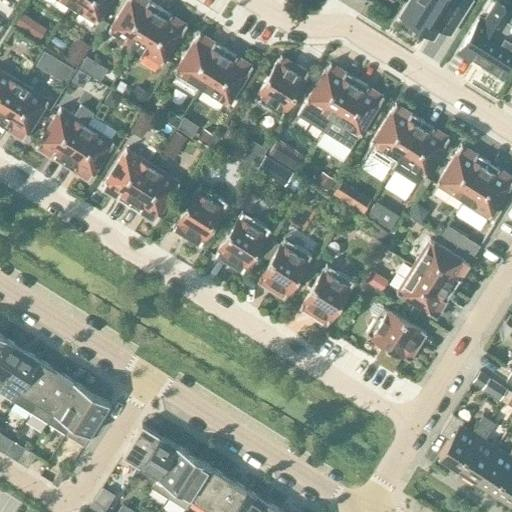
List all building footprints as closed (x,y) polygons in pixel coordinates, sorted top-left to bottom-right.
[(72,0),(68,6),(95,23),(109,0),(72,0)] [(141,0),(125,0),(107,30),(134,47),(159,7),(160,7),(149,0),(146,0),(145,2),(141,0)] [(408,0),(399,16),(431,36),(438,26),(449,33),(469,0),(408,0)] [(502,77),(511,60),(511,22),(511,23),(511,24),(506,21),(511,11),(511,10),(495,0),(484,19),(479,16),(457,51),(470,60),(471,58),(502,77)] [(159,7),(134,47),(160,64),(163,59),(184,27),(168,17),(171,13),(160,7),(159,7)] [(22,12),(15,22),(20,26),(28,15),(22,12)] [(196,34),(167,79),(194,97),(199,89),(225,48),(216,42),(213,40),(211,44),(197,35),(196,34)] [(64,55),(78,64),(90,44),(76,35),(64,55)] [(225,48),(199,89),(226,105),(229,100),(249,68),(234,59),(237,55),(225,48)] [(54,56),(44,49),(35,63),(45,70),(54,56)] [(79,66),(89,72),(96,61),(86,54),(79,66)] [(309,70),(296,62),(293,65),(278,56),(255,93),(253,97),(280,114),(283,110),(284,110),(309,70)] [(327,64),(303,102),(297,113),(324,130),(356,78),(344,70),(342,74),(327,64)] [(0,67),(0,114),(21,81),(0,67)] [(89,75),(78,68),(71,79),(82,86),(89,75)] [(356,78),(324,130),(350,147),(357,135),(380,98),(365,88),(367,85),(356,78)] [(21,81),(0,114),(0,124),(7,129),(9,125),(24,135),(48,98),(21,81)] [(136,85),(128,98),(141,106),(149,94),(136,85)] [(103,100),(115,107),(122,96),(110,89),(103,100)] [(60,105),(36,142),(38,143),(51,151),(49,155),(62,163),(92,114),(93,112),(91,110),(80,103),(73,114),(60,105)] [(392,105),(369,143),(371,144),(367,151),(369,152),(368,153),(388,166),(389,164),(392,166),(396,160),(422,119),(410,111),(407,115),(392,105)] [(143,109),(138,116),(150,123),(154,116),(143,109)] [(175,126),(181,117),(170,110),(164,119),(175,126)] [(92,114),(62,163),(72,170),(75,166),(89,175),(90,176),(113,139),(111,137),(116,129),(92,114)] [(422,119),(396,160),(392,166),(392,167),(418,183),(446,139),(431,130),(433,126),(422,119)] [(226,123),(219,134),(229,140),(236,129),(226,123)] [(208,145),(214,135),(203,128),(197,138),(208,145)] [(175,130),(167,143),(178,151),(187,137),(175,130)] [(210,145),(221,152),(228,142),(217,134),(210,145)] [(277,136),(268,151),(294,168),(303,153),(277,136)] [(125,146),(102,183),(117,193),(115,196),(127,204),(153,163),(125,146)] [(434,184),(461,201),(487,160),(475,153),(473,156),(458,147),(434,184)] [(256,167),(275,178),(283,165),(265,153),(256,167)] [(487,160),(461,201),(488,218),(511,181),(496,171),(499,167),(487,160)] [(153,163),(127,204),(138,211),(141,207),(156,217),(179,180),(153,163)] [(314,181),(330,191),(337,180),(321,170),(314,181)] [(340,179),(332,192),(363,211),(371,198),(340,179)] [(302,191),(310,195),(315,186),(307,181),(302,191)] [(199,183),(171,228),(183,235),(185,232),(200,241),(226,201),(199,183)] [(375,200),(367,213),(378,221),(387,207),(375,200)] [(241,210),(212,253),(226,262),(228,259),(243,268),(269,228),(241,210)] [(383,242),(389,233),(378,226),(372,235),(383,242)] [(449,238),(452,235),(451,228),(448,227),(443,234),(449,238)] [(399,241),(389,235),(384,243),(394,249),(399,241)] [(311,254),(283,236),(255,280),(268,289),(270,285),(285,295),(311,254)] [(428,237),(411,263),(452,289),(458,278),(455,276),(465,260),(428,237)] [(354,281),(325,262),(297,307),(310,315),(312,311),(327,321),(354,281)] [(411,263),(394,290),(431,314),(441,298),(444,300),(452,289),(411,263)] [(381,289),(388,278),(371,267),(364,279),(381,289)] [(355,289),(365,295),(372,284),(361,278),(355,289)] [(374,316),(364,332),(368,334),(382,343),(373,357),(392,368),(400,354),(404,357),(414,341),(418,344),(425,331),(386,307),(377,302),(373,303),(369,309),(370,313),(374,316)] [(4,336),(0,343),(0,382),(21,347),(4,336)] [(21,347),(0,382),(0,392),(12,400),(37,361),(39,358),(21,347)] [(37,361),(12,400),(30,411),(56,369),(39,358),(37,361)] [(56,369),(30,411),(47,422),(73,380),(56,369)] [(500,398),(506,388),(488,376),(482,386),(500,398)] [(73,380),(47,422),(65,433),(90,391),(73,380)] [(90,391),(65,433),(82,444),(108,402),(90,391)] [(482,414),(478,420),(490,428),(493,422),(499,413),(492,409),(487,418),(482,414)] [(437,455),(456,467),(479,431),(473,427),(472,430),(459,421),(461,418),(451,412),(439,431),(448,437),(437,455)] [(479,431),(456,467),(475,479),(496,445),(483,438),(490,428),(478,420),(473,427),(479,431)] [(141,422),(121,454),(139,465),(159,433),(141,422)] [(159,433),(139,465),(156,476),(176,444),(159,433)] [(176,444),(156,476),(150,486),(167,497),(194,455),(176,444)] [(496,445),(475,479),(493,490),(511,459),(511,451),(510,450),(508,453),(496,445)] [(24,446),(16,459),(22,463),(29,450),(24,446)] [(511,451),(511,459),(493,490),(511,502),(511,500),(511,447),(510,450),(511,451)] [(29,450),(22,463),(27,466),(34,453),(29,450)] [(194,455),(167,497),(184,507),(191,497),(211,466),(194,455)] [(211,466),(191,497),(208,508),(228,477),(211,466)] [(59,469),(51,481),(57,485),(65,472),(59,469)] [(228,477),(208,508),(206,511),(230,511),(246,487),(228,477)] [(246,487),(230,511),(254,511),(263,498),(246,487)] [(263,498),(254,511),(278,511),(280,509),(263,498)] [(89,505),(100,511),(102,511),(105,507),(92,499),(89,505)]
